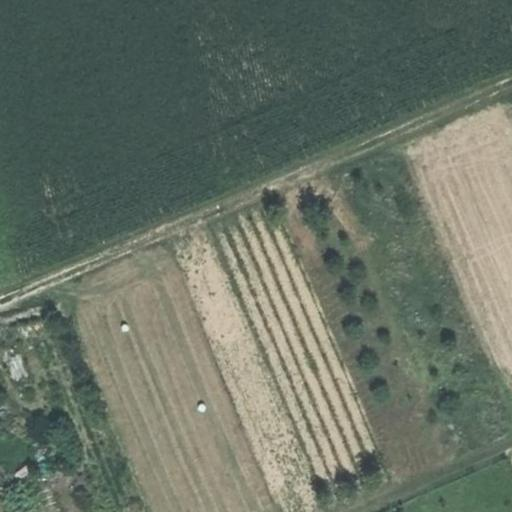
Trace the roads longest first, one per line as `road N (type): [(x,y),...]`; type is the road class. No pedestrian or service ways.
road 1 (track): [(511,83),(0,301)]
road 2 (track): [(511,446),(359,511)]
